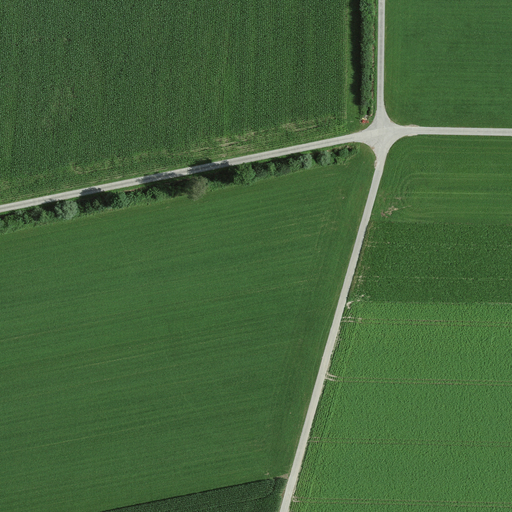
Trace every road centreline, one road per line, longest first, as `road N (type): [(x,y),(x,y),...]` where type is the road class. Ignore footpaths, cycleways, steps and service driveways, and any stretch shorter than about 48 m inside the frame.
road 1 (unclassified): [(382,132),(283,511)]
road 2 (residential): [(382,132),(0,208)]
road 3 (track): [(382,132),(382,0)]
road 4 (residential): [(511,133),(382,132)]
